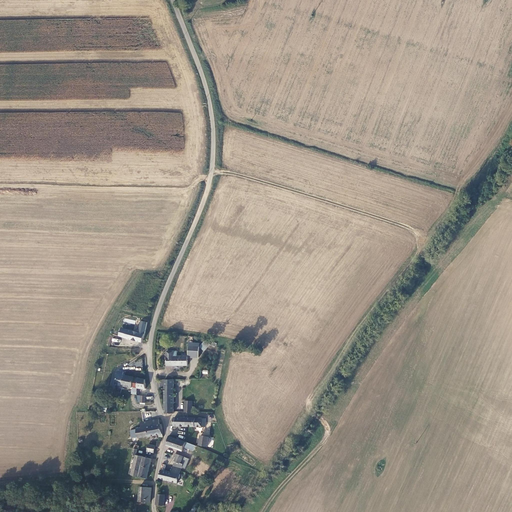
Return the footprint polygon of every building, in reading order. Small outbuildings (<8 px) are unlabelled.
[(133,328),(134,320),(125,318),(122,327),(129,329),(130,327),(133,328)] [(142,343),(145,334),(147,323),(140,321),(138,332),(126,329),(124,338),(142,343)] [(118,336),(124,338),(126,329),(120,328),(118,336)] [(187,365),(187,356),(177,356),(176,351),(166,351),(166,365),(187,365)] [(116,384),(123,385),(125,376),(123,376),(124,372),(118,371),(116,384)] [(123,385),(138,388),(139,378),(125,376),(123,385)] [(146,389),(147,381),(146,379),(139,378),(138,388),(146,389)] [(164,379),(165,413),(174,413),(173,379),(164,379)] [(192,400),(205,400),(205,384),(192,384),(192,400)] [(174,426),(205,426),(204,418),(174,417),(174,426)] [(161,437),(164,436),(162,423),(161,423),(160,419),(141,422),(142,427),(137,427),(138,428),(139,436),(139,437),(160,434),(161,437)] [(201,435),(199,444),(208,447),(209,436),(201,435)] [(185,444),(186,441),(169,436),(166,445),(183,450),(185,444)] [(181,463),(183,456),(174,453),(173,456),(175,457),(173,465),(182,468),(183,464),(181,463)] [(136,455),(132,475),(149,478),(153,458),(138,455),(136,455)] [(178,483),(181,469),(173,467),(171,472),(165,471),(161,470),(159,478),(178,483)] [(147,502),(149,487),(141,486),(140,501),(147,502)] [(165,494),(157,494),(156,505),(164,505),(165,494)]
